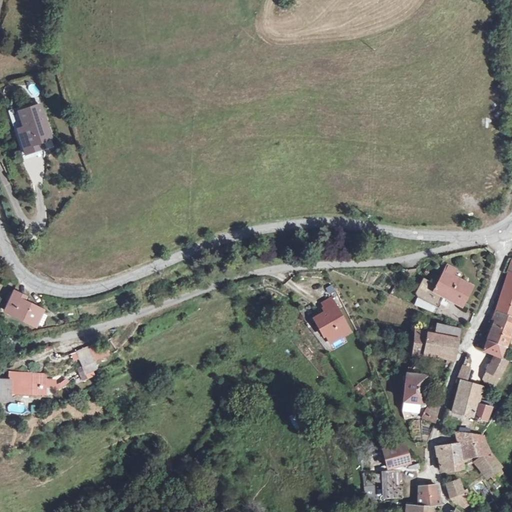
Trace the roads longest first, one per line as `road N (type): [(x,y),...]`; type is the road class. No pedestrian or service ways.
road 1 (tertiary): [(0,233),(18,272),(66,293),(97,291),(208,244),(296,223),(466,238)]
road 2 (residential): [(466,238),(388,261),(252,270),(136,316),(0,351)]
road 3 (residential): [(501,231),(504,248),(429,441),(441,511)]
road 4 (residential): [(0,171),(20,216),(33,219),(34,164)]
